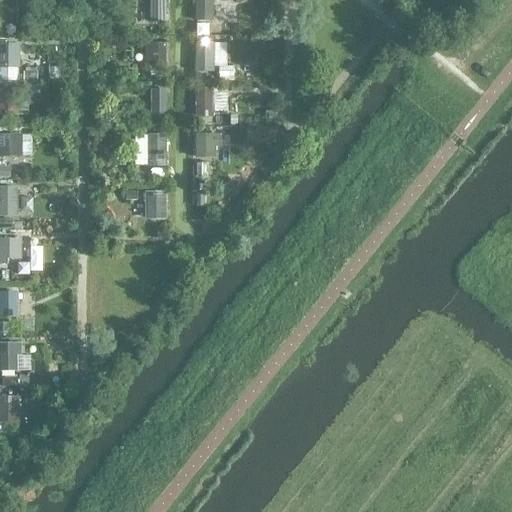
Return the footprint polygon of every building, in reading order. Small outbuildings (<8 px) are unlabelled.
[(2,0),(3,30),(19,29),(18,0),(2,0)] [(168,20),(167,0),(152,0),(153,20),(168,20)] [(188,0),(188,28),(210,28),(210,0),(188,0)] [(0,34),(0,74),(12,74),(11,35),(0,34)] [(302,35),(303,57),(318,56),(317,34),(302,35)] [(198,40),(197,70),(229,71),(230,41),(198,40)] [(138,43),(138,74),(160,74),(160,43),(138,43)] [(0,113),(9,113),(8,86),(0,85),(0,113)] [(154,86),(153,115),(168,116),(169,87),(154,86)] [(207,128),(206,89),(187,89),(188,129),(207,128)] [(0,126),(0,160),(12,160),(11,127),(0,126)] [(196,157),(221,156),(220,131),(195,132),(196,157)] [(170,164),(169,132),(137,132),(137,164),(170,164)] [(0,184),(0,213),(20,214),(20,185),(0,184)] [(137,192),(137,225),(159,225),(160,192),(137,192)] [(0,274),(14,275),(14,235),(0,235),(0,274)] [(135,274),(119,275),(120,295),(135,295),(135,274)] [(23,315),(23,289),(0,289),(0,300),(1,316),(23,315)] [(0,375),(11,375),(10,337),(0,337),(0,375)] [(0,393),(0,420),(21,421),(22,394),(0,393)]
